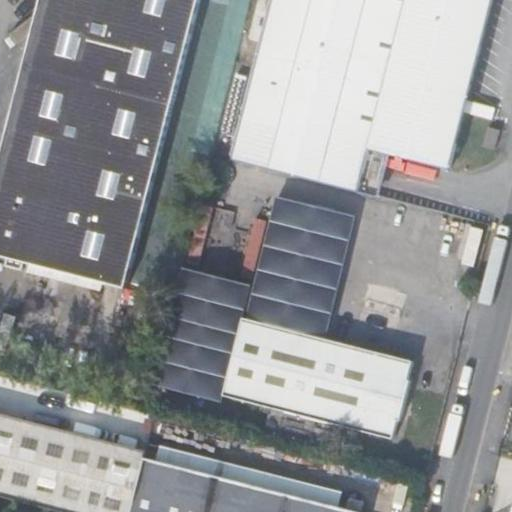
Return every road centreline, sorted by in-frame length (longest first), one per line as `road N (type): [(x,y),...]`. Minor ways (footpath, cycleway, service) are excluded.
road 1 (unknown): [(500,321),(224,243)]
road 2 (unclassified): [(452,511),(511,277)]
road 3 (unknown): [(480,196),(511,60)]
